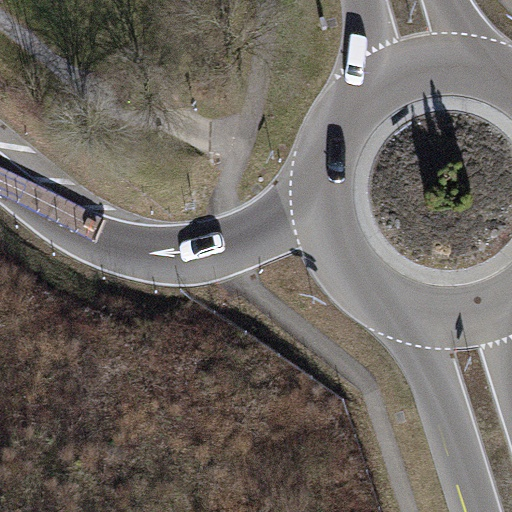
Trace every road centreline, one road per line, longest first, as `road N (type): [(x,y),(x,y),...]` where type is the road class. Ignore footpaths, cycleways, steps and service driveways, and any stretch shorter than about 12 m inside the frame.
road 1 (motorway): [(324,199),(231,244),(159,253),(86,233),(0,171)]
road 2 (secondary): [(402,312),(435,377),(481,511)]
road 3 (secondary): [(324,199),(339,255),(355,278),(402,312)]
road 4 (secondary): [(372,93),(331,152),(324,199)]
